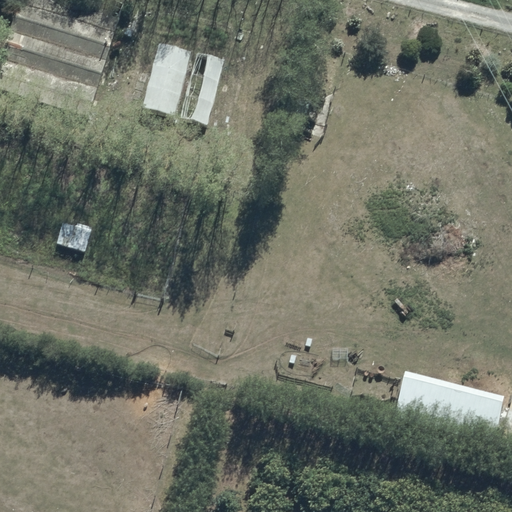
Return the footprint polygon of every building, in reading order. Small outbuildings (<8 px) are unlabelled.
[(121,20),(55,0),(22,0),(0,72),(0,84),(92,113),(121,20)] [(158,48),(141,112),(207,130),(224,66),(158,48)] [(62,222),(56,243),(82,251),(88,231),(62,222)] [(502,396),(402,371),(391,418),(490,443),(502,396)] [(511,453),(511,395),(497,450),(511,453)]
